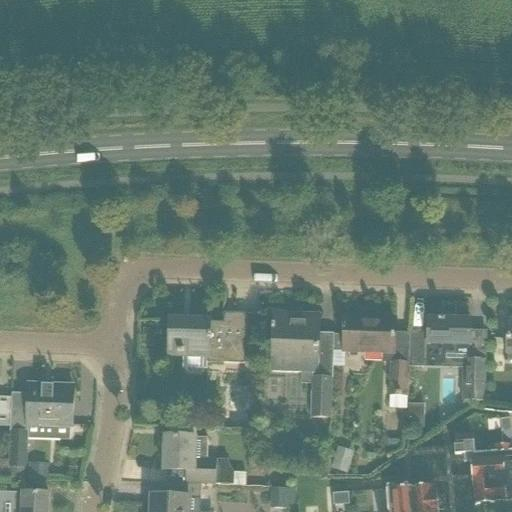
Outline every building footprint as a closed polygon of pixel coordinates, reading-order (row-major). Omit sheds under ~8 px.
[(224,315),(224,314),(223,314),(223,323),(209,323),(209,322),(169,320),(168,357),(169,357),(169,353),(178,353),(178,354),(207,355),(206,363),(244,365),(245,335),(245,315),(244,314),(244,316),(224,315)] [(263,373),(262,415),(311,417),(310,419),(331,420),(333,380),(331,380),(331,374),(332,354),(317,354),(318,317),(317,317),(317,319),(292,318),(292,316),(274,315),(273,324),(271,324),(271,330),(273,330),(273,338),(272,357),(272,373),(263,373)] [(343,353),(393,355),(394,344),(394,324),(364,323),(365,319),(345,318),(344,325),(342,325),(342,331),(344,331),(343,353)] [(470,356),(470,342),(471,322),(465,321),(465,322),(457,322),(457,321),(444,321),(444,319),(438,319),(438,321),(427,320),(427,343),(423,343),(423,341),(422,341),(410,341),(409,368),(421,368),(421,363),(445,363),(445,355),(470,356)] [(485,403),(487,362),(469,361),(468,387),(462,387),(462,402),(471,403),(485,403)] [(389,397),(405,398),(405,366),(390,365),(389,397)] [(8,479),(8,482),(25,482),(25,468),(27,469),(29,425),(71,427),(72,412),(73,412),(73,411),(72,411),(72,403),(73,403),(73,402),(72,402),(73,388),(53,387),(53,386),(52,386),(52,387),(43,387),(43,386),(41,386),(28,386),(27,419),(10,418),(10,431),(9,461),(9,468),(8,479)] [(509,418),(500,420),(501,431),(511,430),(509,418)] [(454,446),(454,453),(454,455),(454,456),(460,455),(463,455),(463,462),(470,462),(470,466),(470,468),(471,474),(471,475),(471,481),(472,482),(472,485),(473,485),(473,486),(475,505),(494,504),(494,502),(511,500),(511,444),(493,446),(493,447),(493,452),(491,453),(474,454),(473,439),(472,439),(471,435),(454,436),(454,437),(454,438),(455,446),(454,446)] [(234,473),(228,463),(228,460),(215,460),(215,459),(207,459),(208,438),(194,438),(185,438),(165,437),(164,471),(186,471),(185,484),(186,484),(200,485),(215,485),(233,486),(234,473)] [(334,459),(331,469),(347,474),(350,464),(334,459)] [(0,460),(0,479),(8,479),(9,468),(9,461),(0,460)] [(28,480),(48,481),(48,464),(29,464),(28,480)] [(198,511),(200,485),(186,484),(186,486),(166,485),(165,497),(151,496),(149,511),(198,511)] [(437,511),(438,511),(444,511),(443,496),(436,496),(436,490),(434,491),(434,486),(385,490),(386,511),(380,511),(437,511)] [(47,511),(48,494),(28,493),(12,492),(11,509),(1,509),(1,511),(47,511)] [(348,493),(332,495),(333,507),(349,505),(348,493)]
